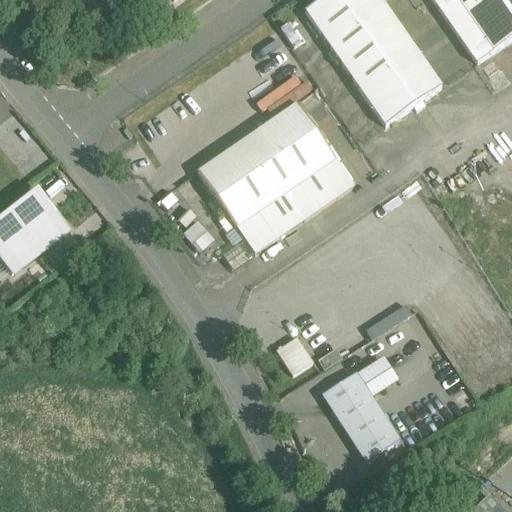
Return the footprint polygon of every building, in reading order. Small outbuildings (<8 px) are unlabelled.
[(152,0),(164,14),(180,0),(152,0)] [(377,0),(326,0),(305,15),(385,131),(413,111),(416,116),(425,110),(422,105),(441,92),(377,0)] [(511,0),(428,0),(475,67),(511,41),(511,0)] [(296,110),(197,177),(253,258),(351,191),(296,110)] [(38,198),(0,227),(0,265),(12,280),(16,276),(17,276),(68,235),(38,198)] [(313,368),(296,344),(276,357),(292,382),(294,380),(313,368)] [(399,446),(355,379),(322,401),(365,468),(399,446)] [(500,511),(488,500),(475,511),(500,511)]
